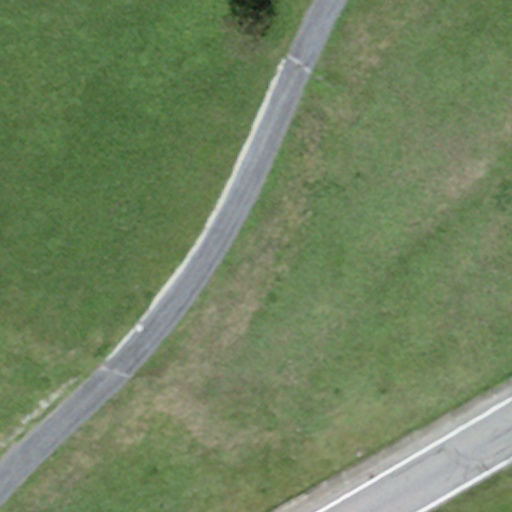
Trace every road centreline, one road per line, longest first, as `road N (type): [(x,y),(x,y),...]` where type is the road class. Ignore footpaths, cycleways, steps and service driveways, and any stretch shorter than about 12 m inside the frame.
road 1 (track): [(0,487),(167,321),(332,0)]
road 2 (tertiary): [(511,433),(375,511)]
